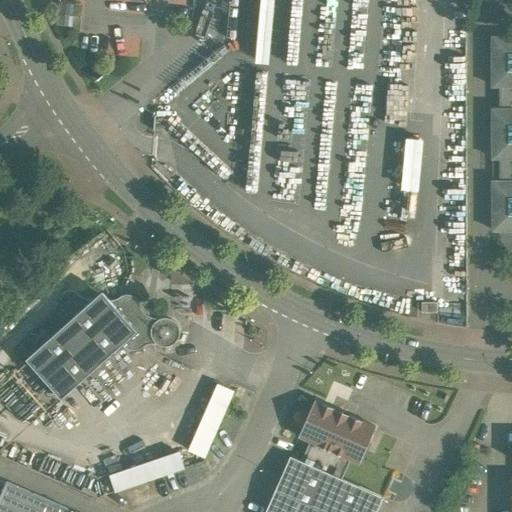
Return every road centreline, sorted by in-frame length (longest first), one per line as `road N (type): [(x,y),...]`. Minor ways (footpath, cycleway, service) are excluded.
road 1 (unclassified): [(62,103),(106,163),(173,230),(306,317)]
road 2 (residential): [(306,317),(211,511)]
road 3 (unclassified): [(306,317),(385,343),(511,361)]
